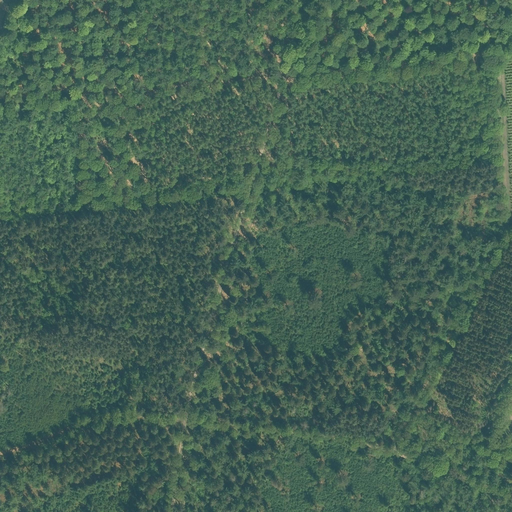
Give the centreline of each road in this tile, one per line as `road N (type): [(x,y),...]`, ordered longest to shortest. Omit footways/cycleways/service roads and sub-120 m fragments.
road 1 (track): [(499,49),(505,220),(393,448),(511,490)]
road 2 (track): [(171,511),(195,370),(284,70)]
road 3 (track): [(0,452),(99,417),(151,415),(393,448)]
road 4 (track): [(284,70),(0,98)]
road 5 (track): [(284,70),(449,53)]
